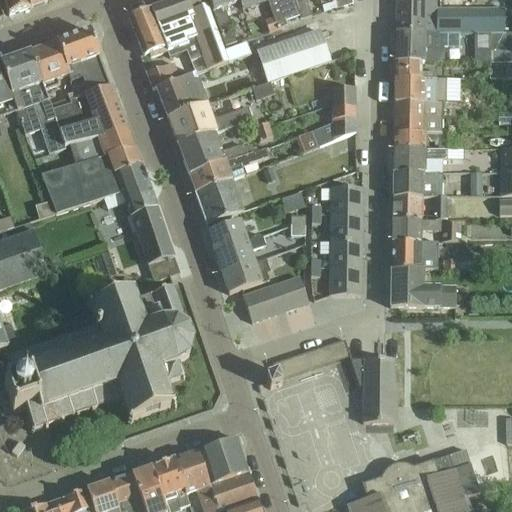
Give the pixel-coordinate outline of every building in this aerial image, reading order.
[(1,0),(8,18),(29,11),(24,0),(1,0)] [(24,0),(29,11),(59,0),(24,0)] [(202,0),(182,0),(175,3),(200,75),(226,66),(222,54),(202,0)] [(239,5),(237,0),(205,0),(224,50),(235,46),(224,16),(228,14),(226,10),(238,6),(238,5),(239,5)] [(241,13),(266,4),(264,0),(237,0),(239,5),(238,5),(238,6),(241,13)] [(264,0),(266,4),(272,21),(276,32),(285,28),(284,24),(300,18),(296,7),(294,0),(264,0)] [(333,0),(334,2),(335,5),(336,10),(352,5),(350,0),(343,0),(342,0),(333,0)] [(405,0),(395,0),(395,36),(423,36),(424,36),(458,36),(459,36),(459,13),(423,13),(423,1),(405,0)] [(161,41),(166,56),(168,61),(185,55),(193,78),(194,78),(200,75),(175,3),(149,12),(161,41)] [(305,4),(296,7),(300,18),(301,22),(310,19),(305,4)] [(336,10),(335,5),(332,6),(331,4),(320,7),(322,14),(336,10)] [(149,62),(166,56),(161,41),(149,12),(128,20),(143,60),(147,58),(149,62)] [(470,36),(470,13),(459,13),(459,36),(470,36)] [(470,13),(470,36),(481,36),(481,13),(470,13)] [(492,13),(481,13),(481,36),(489,36),(492,36),(492,13)] [(492,13),(492,36),(503,36),(503,13),(492,13)] [(276,32),(272,21),(263,24),(267,35),(276,32)] [(88,97),(109,90),(89,34),(56,46),(62,64),(66,72),(65,73),(68,80),(69,84),(81,80),(88,97)] [(270,85),(329,65),(318,34),(257,55),(267,86),(270,85)] [(489,54),(473,54),(473,66),(489,66),(511,66),(511,35),(503,36),(492,36),(489,36),(489,54)] [(395,66),(420,66),(423,66),(442,66),(442,51),(458,51),(458,36),(424,36),(423,36),(395,36),(395,66)] [(44,94),(45,94),(57,90),(56,84),(68,80),(65,73),(66,72),(62,64),(56,46),(29,55),(37,76),(44,94)] [(241,47),(222,54),(226,66),(249,57),(245,47),(245,46),(241,47)] [(40,133),(48,158),(65,153),(64,150),(50,110),(51,110),(45,94),(44,94),(37,76),(29,55),(0,65),(0,68),(11,98),(10,98),(15,115),(23,139),(40,133)] [(435,76),(420,76),(420,66),(395,66),(394,82),(435,83),(435,76)] [(511,66),(489,66),(489,82),(511,82),(511,66)] [(0,68),(0,120),(15,115),(10,98),(11,98),(0,68)] [(155,93),(178,84),(172,68),(151,76),(150,72),(145,75),(152,94),(155,93)] [(459,72),(445,72),(445,83),(460,82),(459,72)] [(194,78),(193,78),(178,84),(155,93),(166,122),(206,108),(194,78)] [(394,105),(441,106),(444,106),(445,83),(435,83),(394,82),(394,105)] [(256,104),(274,97),(270,85),(267,86),(252,92),(256,104)] [(50,110),(64,150),(68,149),(96,141),(125,133),(109,90),(88,97),(75,102),(73,96),(67,98),(69,104),(51,111),(51,110),(50,110)] [(331,112),(354,112),(354,93),(331,93),(331,112)] [(394,105),(394,121),(422,121),(422,137),(440,137),(441,106),(394,105)] [(215,136),(251,124),(246,111),(215,122),(211,121),(206,108),(166,122),(176,148),(191,143),(215,136)] [(331,112),(331,123),(354,122),(354,112),(331,112)] [(422,121),(394,121),(393,137),(422,137),(422,121)] [(331,127),(314,134),(319,150),(355,137),(354,122),(331,123),(331,127)] [(259,146),(271,142),(266,128),(254,132),(259,146)] [(133,152),(125,133),(96,141),(68,149),(73,170),(133,152)] [(220,157),(213,137),(215,136),(191,143),(176,148),(188,179),(204,173),(224,165),(245,159),(242,149),(220,157)] [(393,137),(393,154),(424,154),(424,145),(433,145),(433,148),(437,148),(437,154),(445,153),(453,154),(454,138),(440,138),(440,137),(422,137),(393,137)] [(424,154),(437,154),(437,148),(433,148),(433,145),(424,145),(424,154)] [(40,180),(50,206),(55,218),(102,203),(121,198),(114,177),(140,167),(133,152),(73,170),(40,180)] [(264,152),(245,159),(224,165),(204,173),(188,179),(194,197),(230,184),(243,179),(241,171),(268,162),(264,152)] [(500,176),(511,175),(511,152),(499,153),(500,176)] [(424,154),(393,154),(393,178),(441,178),(441,164),(445,164),(445,153),(437,154),(424,154)] [(121,198),(102,203),(106,213),(125,207),(127,214),(153,204),(140,167),(114,177),(121,198)] [(270,170),(262,173),(267,186),(275,183),(270,170)] [(484,191),(484,172),(473,172),(473,191),(484,191)] [(511,200),(511,175),(500,176),(500,200),(511,200)] [(393,178),(392,201),(440,201),(441,178),(393,178)] [(230,184),(194,197),(207,230),(242,217),(230,184)] [(330,191),(330,219),(362,219),(362,192),(330,191)] [(480,191),(469,191),(469,199),(481,199),(480,191)] [(392,201),(392,224),(439,224),(444,224),(444,201),(440,201),(392,201)] [(166,240),(153,204),(127,214),(140,250),(166,240)] [(511,204),(498,204),(498,221),(511,220),(511,204)] [(55,218),(50,206),(34,211),(38,224),(55,218)] [(320,219),(320,210),(311,210),(311,219),(320,219)] [(320,227),(320,219),(311,219),(311,227),(320,227)] [(330,219),(329,245),(361,246),(362,219),(330,219)] [(9,220),(0,222),(0,234),(13,230),(9,220)] [(291,220),(290,230),(305,230),(305,221),(291,220)] [(392,224),(392,246),(420,246),(420,235),(439,235),(439,224),(392,224)] [(214,257),(247,246),(240,225),(207,236),(214,257)] [(0,295),(47,279),(29,226),(0,235),(0,295)] [(441,246),(459,245),(458,228),(441,228),(441,246)] [(290,230),(290,240),(305,240),(305,230),(290,230)] [(179,277),(166,240),(140,250),(153,286),(179,277)] [(262,241),(247,246),(214,257),(221,277),(253,266),(250,256),(265,250),(262,241)] [(329,245),(320,245),(320,257),(329,257),(329,272),(361,272),(361,246),(329,245)] [(420,246),(392,246),(391,274),(420,273),(420,246)] [(253,266),(221,277),(228,298),(269,285),(266,276),(270,275),(266,262),(253,266)] [(319,272),(319,263),(310,263),(310,272),(319,272)] [(455,273),(455,264),(444,264),(444,273),(455,273)] [(319,281),(319,272),(310,272),(310,280),(319,281)] [(361,272),(329,272),(329,299),(361,300),(361,272)] [(391,274),(390,310),(390,311),(391,311),(422,312),(439,312),(439,313),(455,313),(455,310),(455,291),(438,291),(439,288),(423,287),(423,273),(420,273),(391,274)] [(288,285),(297,311),(308,307),(299,281),(288,285)] [(297,311),(288,285),(277,288),(286,315),(297,311)] [(277,288),(265,292),(275,319),(286,315),(277,288)] [(7,361),(6,361),(5,364),(8,365),(15,385),(2,389),(11,416),(24,412),(31,431),(30,434),(33,435),(34,433),(44,429),(45,432),(48,431),(47,428),(60,423),(61,426),(65,425),(64,422),(75,418),(76,421),(79,420),(78,417),(90,413),(91,416),(94,415),(93,412),(105,408),(106,411),(109,410),(108,407),(122,402),(124,410),(121,411),(122,414),(125,413),(128,422),(126,427),(130,428),(132,423),(171,410),(175,412),(177,408),(172,406),(169,397),(172,396),(171,393),(168,393),(166,386),(181,380),(183,381),(184,378),(182,378),(178,367),(188,359),(192,345),(188,332),(175,323),(173,318),(181,316),(172,289),(139,301),(137,294),(134,293),(134,292),(131,290),(128,296),(91,308),(87,306),(85,310),(89,312),(91,316),(70,323),(74,334),(71,335),(73,341),(69,342),(68,339),(65,340),(66,343),(54,347),(53,344),(49,345),(50,348),(38,353),(37,349),(34,350),(35,354),(22,358),(21,355),(19,356),(18,356),(19,359),(10,363),(7,361)] [(275,319),(265,292),(254,296),(263,323),(275,319)] [(263,323),(254,296),(242,300),(251,327),(263,323)] [(0,353),(3,352),(6,361),(7,361),(10,363),(19,359),(18,356),(19,356),(9,327),(0,330),(0,353)] [(344,343),(272,367),(274,375),(275,374),(278,381),(349,357),(344,343)] [(394,363),(351,362),(360,388),(363,388),(362,409),(362,418),(363,418),(363,426),(395,426),(395,389),(393,389),(394,363)] [(275,374),(274,375),(275,376),(265,380),(267,386),(265,387),(266,388),(268,387),(270,393),(281,389),(278,381),(275,374)] [(470,445),(483,481),(506,473),(493,437),(470,445)] [(236,442),(197,455),(209,489),(248,476),(236,442)] [(367,502),(346,508),(347,511),(470,511),(466,501),(479,497),(465,454),(413,471),(408,469),(404,468),(400,467),(396,468),(393,469),(389,471),(386,473),(384,476),(382,481),(362,488),(367,502)] [(174,463),(185,497),(195,494),(201,511),(217,511),(209,489),(197,455),(174,463)] [(174,463),(151,471),(161,501),(163,500),(165,505),(167,511),(180,511),(189,509),(185,497),(174,463)] [(151,471),(131,478),(142,509),(143,511),(165,511),(161,501),(151,471)] [(248,476),(209,489),(217,511),(229,511),(257,503),(248,476)] [(131,478),(108,486),(117,511),(143,511),(142,509),(131,478)] [(117,511),(108,486),(86,494),(92,511),(117,511)] [(35,511),(90,511),(92,511),(86,494),(35,511)] [(511,511),(511,494),(501,498),(505,511),(511,511)] [(259,511),(257,503),(229,511),(259,511)]
